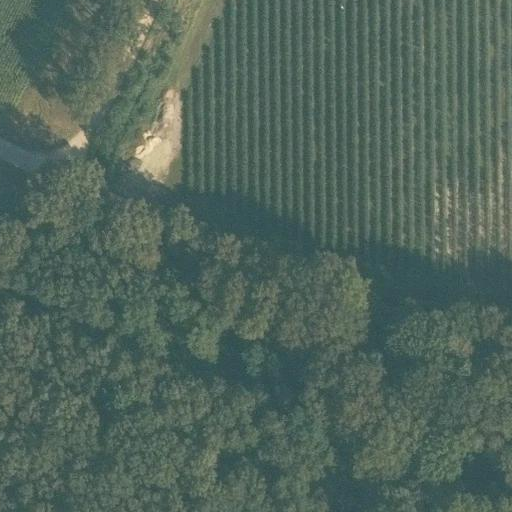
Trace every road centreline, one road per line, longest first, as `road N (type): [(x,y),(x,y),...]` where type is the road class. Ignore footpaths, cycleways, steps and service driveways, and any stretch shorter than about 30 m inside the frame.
road 1 (unclassified): [(511,342),(351,303),(253,268),(0,147)]
road 2 (track): [(0,302),(157,0)]
